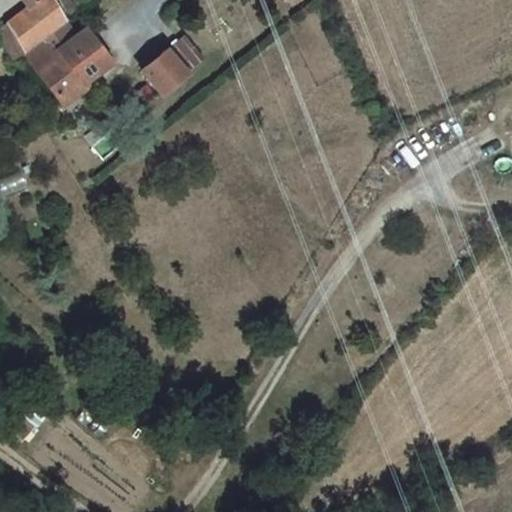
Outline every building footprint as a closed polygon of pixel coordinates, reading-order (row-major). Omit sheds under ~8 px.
[(56,0),(34,0),(32,1),(7,23),(28,46),(44,33),(60,21),(68,15),(56,0)] [(28,46),(24,49),(38,66),(66,100),(91,82),(87,74),(98,65),(79,33),(74,38),(60,21),(44,33),(28,46)] [(28,46),(7,23),(0,28),(0,34),(18,54),(24,49),(28,46)] [(98,65),(109,56),(86,27),(79,33),(98,65)] [(195,72),(207,61),(185,36),(172,47),(195,72)] [(164,43),(139,64),(160,88),(184,67),(164,43)]
